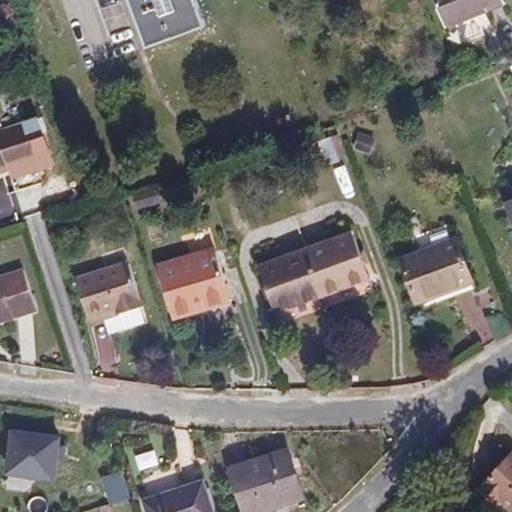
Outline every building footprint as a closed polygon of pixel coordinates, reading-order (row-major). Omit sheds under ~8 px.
[(197,0),(133,0),(151,47),(207,26),(197,0)] [(501,0),(438,0),(449,27),(504,5),(501,0)] [(27,28),(19,3),(0,9),(8,34),(27,28)] [(0,124),(0,164),(8,162),(7,159),(36,151),(26,116),(0,124)] [(381,156),(372,131),(356,136),(365,162),(381,156)] [(164,201),(156,177),(132,183),(140,208),(164,201)] [(373,278),(356,232),(260,267),(277,313),(373,278)] [(459,239),(402,260),(418,304),(475,282),(459,239)] [(217,249),(159,266),(175,319),(233,301),(217,249)] [(109,325),(138,316),(136,309),(144,306),(131,263),(79,279),(90,318),(105,314),(109,325)] [(22,264),(0,270),(0,315),(35,305),(22,264)] [(61,436),(12,430),(5,476),(55,483),(61,436)] [(290,450),(233,469),(246,511),(265,511),(306,499),(290,450)] [(511,454),(481,490),(497,504),(501,499),(511,509),(511,454)] [(214,511),(205,482),(146,501),(149,511),(214,511)]
